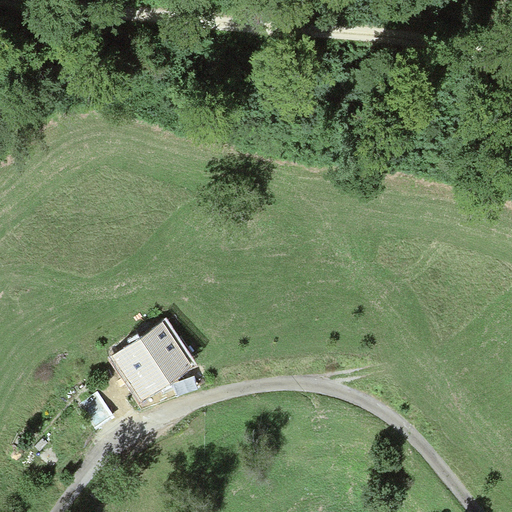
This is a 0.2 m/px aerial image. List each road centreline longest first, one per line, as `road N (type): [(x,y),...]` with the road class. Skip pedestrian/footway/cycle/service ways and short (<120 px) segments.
road 1 (track): [(511,61),(378,32),(138,18),(6,0)]
road 2 (residential): [(472,511),(403,430),(368,403),(277,384),(215,392),(120,435),(56,511)]
